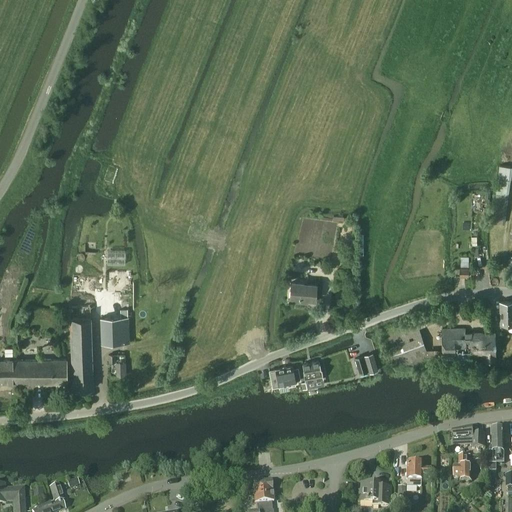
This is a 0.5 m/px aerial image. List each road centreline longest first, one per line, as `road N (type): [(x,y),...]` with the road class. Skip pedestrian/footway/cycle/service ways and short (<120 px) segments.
road 1 (unclassified): [(0,420),(185,393),(426,301),(511,292)]
road 2 (tertiary): [(96,511),(164,484),(331,460),(511,413)]
road 3 (unclassified): [(0,192),(84,0)]
